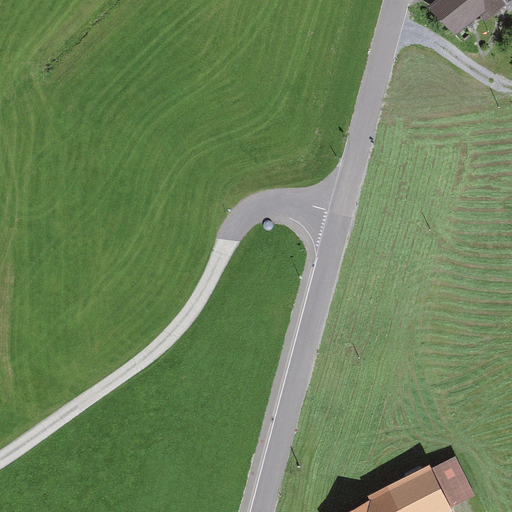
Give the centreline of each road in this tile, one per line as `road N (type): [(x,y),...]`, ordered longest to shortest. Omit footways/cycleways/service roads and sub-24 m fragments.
road 1 (residential): [(0,462),(159,358),(201,304),(238,228),(270,205),(346,202)]
road 2 (tertiary): [(265,511),(346,202)]
road 3 (tertiary): [(346,202),(402,0)]
road 4 (track): [(409,0),(511,84)]
